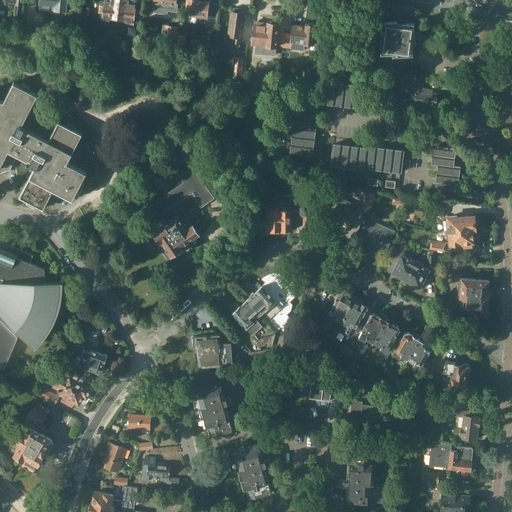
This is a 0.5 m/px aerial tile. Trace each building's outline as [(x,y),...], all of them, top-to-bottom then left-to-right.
[(15,3),(13,22),(20,23),(23,0),(15,0),(16,1),(15,3)] [(66,10),(67,0),(40,0),(39,9),(46,10),(47,7),(53,8),(55,8),(55,9),(66,10)] [(117,22),(120,0),(111,0),(110,0),(104,0),(104,5),(100,5),(99,12),(103,13),(102,18),(109,19),(109,21),(117,22)] [(129,0),(120,0),(117,22),(126,23),(126,22),(133,22),(134,16),(138,17),(138,9),(135,9),(134,8),(135,3),(129,2),(129,0)] [(152,0),(153,1),(155,2),(154,7),(154,11),(166,13),(166,9),(176,11),(176,4),(174,4),(175,0),(174,0),(152,0)] [(199,21),(217,23),(219,3),(211,2),(211,0),(187,0),(186,6),(191,7),(190,14),(200,15),(199,21)] [(87,8),(81,7),(79,27),(85,27),(87,8)] [(225,35),(224,44),(239,46),(240,37),(241,34),(244,34),(246,20),(243,20),(244,13),(240,12),(241,8),(234,7),(233,11),(231,11),(228,35),(225,35)] [(253,25),(251,44),(255,44),(254,53),(260,54),(276,55),(277,46),(277,40),(278,31),(278,30),(279,23),(277,23),(277,21),(270,20),(270,22),(268,22),(267,23),(257,22),(256,25),(253,25)] [(380,39),(381,52),(381,55),(398,54),(398,56),(413,55),(412,39),(415,39),(414,23),(403,24),(403,22),(397,22),(382,22),(383,39),(380,39)] [(277,40),(277,46),(290,47),(304,49),(304,43),(317,44),(319,31),(315,30),(315,25),(305,23),(305,26),(292,24),(291,33),(283,33),(283,31),(278,30),(278,31),(277,40)] [(157,33),(156,41),(175,43),(177,29),(165,28),(164,34),(157,33)] [(7,38),(5,50),(9,50),(17,51),(18,47),(30,48),(29,50),(29,52),(29,53),(41,54),(41,52),(42,42),(30,41),(31,37),(19,35),(19,39),(7,38)] [(232,71),(231,78),(241,79),(243,58),(233,57),(233,62),(235,62),(234,71),(232,71)] [(403,74),(401,85),(415,87),(414,91),(413,91),(412,95),(415,95),(414,106),(423,107),(423,106),(436,108),(436,104),(437,104),(438,97),(437,97),(438,93),(430,92),(430,90),(423,89),(424,81),(417,80),(418,76),(403,74)] [(9,164),(10,162),(13,164),(18,155),(24,158),(28,160),(29,159),(30,160),(29,161),(31,165),(34,167),(19,196),(28,200),(26,203),(36,207),(37,205),(44,208),(54,189),(73,199),(77,191),(80,192),(84,183),(82,182),(87,172),(68,162),(83,133),(74,129),(76,126),(67,121),(65,124),(58,120),(48,139),(36,133),(29,130),(29,131),(27,130),(28,128),(27,124),(23,122),(38,93),(30,89),(31,87),(22,82),(20,85),(13,81),(4,100),(0,98),(0,167),(8,165),(8,166),(8,165),(9,165),(9,164)] [(329,82),(326,103),(335,104),(338,83),(329,82)] [(338,83),(335,104),(344,105),(347,84),(338,83)] [(347,84),(344,105),(353,107),(355,85),(347,84)] [(355,85),(353,107),(361,108),(363,95),(364,87),(364,86),(355,85)] [(297,100),(296,108),(317,111),(318,102),(297,100)] [(296,108),(295,117),(316,120),(317,111),(296,108)] [(295,117),(294,126),(315,129),(316,120),(295,117)] [(294,126),(293,135),(314,137),(315,129),(294,126)] [(293,135),(292,143),(313,146),(314,137),(293,135)] [(262,143),(260,153),(269,153),(270,143),(262,143)] [(292,143),(290,152),(312,155),(313,146),(292,143)] [(331,165),(340,166),(342,145),(333,144),(331,160),(331,165)] [(342,145),(340,166),(349,167),(351,146),(342,145)] [(434,145),(433,154),(454,157),(455,148),(434,145)] [(351,146),(349,167),(357,169),(360,147),(351,146)] [(368,148),(366,168),(374,169),(377,147),(368,146),(368,148)] [(360,147),(357,169),(366,170),(366,168),(368,148),(360,147)] [(377,147),(374,169),(383,170),(386,148),(377,147)] [(386,148),(383,170),(392,171),(395,149),(386,148)] [(395,149),(392,171),(401,172),(404,150),(395,149)] [(433,154),(432,163),(438,164),(453,166),(453,165),(454,157),(433,154)] [(200,205),(204,202),(205,204),(214,198),(185,156),(172,165),(184,182),(140,212),(149,225),(159,218),(163,224),(153,231),(161,243),(162,243),(171,255),(172,255),(174,255),(179,252),(181,249),(181,248),(180,246),(185,243),(186,245),(186,246),(187,246),(188,246),(189,246),(193,244),(196,242),(197,241),(197,240),(197,239),(195,236),(199,234),(193,226),(192,226),(190,224),(185,228),(184,226),(191,221),(181,208),(175,212),(177,215),(169,221),(164,214),(193,195),(200,205)] [(438,164),(437,173),(459,176),(460,166),(453,165),(453,166),(438,164)] [(437,173),(436,181),(436,182),(441,182),(446,183),(450,183),(455,184),(458,184),(459,176),(437,173)] [(367,213),(377,194),(372,191),(361,210),(367,213)] [(394,195),(393,199),(392,203),(406,205),(407,197),(394,195)] [(323,213),(348,227),(356,212),(354,211),(356,205),(338,196),(336,201),(335,201),(332,208),(327,206),(323,213)] [(308,197),(306,209),(314,210),(316,198),(308,197)] [(269,231),(292,231),(291,221),(290,221),(290,219),(290,210),(290,204),(280,204),(280,209),(269,209),(269,217),(270,217),(270,221),(266,221),(266,231),(269,231)] [(429,212),(443,215),(445,208),(430,205),(429,212)] [(457,216),(448,217),(447,217),(445,218),(445,222),(443,223),(443,231),(472,229),(475,228),(474,215),(457,217),(457,216)] [(377,220),(376,222),(375,225),(367,222),(362,233),(364,234),(360,243),(369,247),(367,253),(371,255),(371,254),(378,257),(382,247),(387,249),(395,231),(383,225),(384,223),(383,221),(379,219),(377,220)] [(473,241),(472,229),(443,231),(444,238),(447,237),(447,244),(449,243),(449,244),(461,243),(461,242),(463,242),(463,247),(473,246),(472,241),(473,241)] [(0,365),(5,367),(18,336),(21,333),(34,346),(36,345),(42,338),(46,332),(50,326),(54,319),(57,312),(59,305),(61,297),(61,290),(62,282),(45,282),(46,268),(31,262),(34,255),(0,240),(0,365)] [(391,241),(389,245),(390,245),(386,255),(392,257),(397,247),(397,245),(400,247),(402,243),(391,241)] [(431,241),(430,248),(443,250),(444,243),(431,241)] [(415,263),(415,262),(409,259),(409,258),(407,257),(407,258),(402,255),(391,275),(398,278),(399,276),(406,280),(415,263)] [(415,263),(406,280),(421,288),(424,282),(422,281),(429,269),(424,267),(424,266),(423,265),(424,264),(416,260),(415,262),(415,263)] [(255,292),(247,300),(276,330),(280,327),(282,330),(287,326),(285,323),(289,319),(290,318),(286,314),(291,310),(292,304),(294,303),(291,299),(296,295),(296,293),(296,292),(296,290),(295,288),(295,287),(294,285),(294,284),(293,282),(291,280),(290,278),(288,277),(286,276),(285,275),(284,275),(276,273),(274,273),(272,273),(270,274),(268,274),(267,275),(265,276),(264,276),(263,277),(262,278),(265,282),(262,285),(260,282),(258,282),(252,287),(252,289),(255,292)] [(487,295),(489,280),(460,277),(458,297),(461,298),(460,310),(472,311),(473,309),(477,309),(477,314),(487,315),(489,295),(487,295)] [(340,322),(355,296),(347,291),(345,294),(339,291),(335,292),(333,296),(334,299),(335,300),(329,311),(326,309),(322,317),(332,322),(334,318),(340,322)] [(363,300),(355,296),(340,322),(348,326),(346,330),(355,335),(360,327),(357,326),(361,318),(363,314),(364,315),(365,311),(366,311),(366,310),(368,307),(362,303),(363,300)] [(276,330),(247,300),(240,306),(237,302),(235,303),(230,307),(230,309),(232,312),(232,313),(233,315),(233,314),(246,328),(256,339),(270,336),(276,330)] [(374,341),(387,316),(379,312),(378,315),(374,313),(371,314),(368,320),(364,327),(361,325),(360,327),(355,335),(354,338),(363,343),(367,337),(374,341)] [(390,352),(395,343),(392,342),(399,329),(398,326),(394,324),(395,321),(387,316),(374,341),(382,345),(377,354),(386,359),(390,352)] [(94,325),(88,322),(78,336),(85,340),(94,325)] [(310,334),(300,331),(300,344),(310,344),(310,334)] [(397,345),(395,343),(390,352),(399,357),(400,357),(406,360),(420,335),(414,331),(412,334),(409,332),(405,332),(397,345)] [(199,366),(222,364),(232,363),(231,342),(220,343),(220,334),(193,336),(191,338),(192,346),(193,347),(197,347),(198,358),(199,366)] [(420,335),(406,360),(407,361),(408,358),(414,362),(413,365),(423,371),(428,362),(424,360),(431,348),(430,344),(426,342),(428,340),(420,335)] [(77,345),(74,355),(77,356),(74,362),(75,364),(97,371),(96,373),(101,375),(103,374),(105,369),(103,368),(107,354),(91,349),(90,352),(84,349),(84,347),(77,345)] [(266,349),(252,352),(259,360),(266,359),(270,359),(272,350),(266,349)] [(259,360),(252,352),(252,353),(248,362),(259,368),(267,366),(266,359),(259,360)] [(455,362),(448,361),(445,361),(443,372),(448,373),(447,378),(443,378),(441,388),(446,389),(455,390),(455,389),(456,389),(457,388),(465,389),(465,388),(470,389),(471,380),(466,380),(466,378),(467,373),(469,372),(470,371),(470,370),(470,369),(470,368),(470,367),(470,366),(469,365),(468,364),(467,363),(466,363),(465,363),(464,363),(463,364),(462,364),(461,365),(455,365),(455,362)] [(434,376),(425,370),(415,387),(421,390),(422,388),(426,390),(434,376)] [(70,404),(71,403),(72,404),(74,400),(79,402),(84,394),(87,396),(91,388),(89,387),(91,383),(72,372),(69,377),(62,373),(54,386),(59,388),(58,389),(59,390),(60,389),(62,390),(61,392),(66,395),(63,399),(64,400),(65,400),(65,401),(65,402),(66,402),(66,403),(67,403),(67,404),(68,404),(70,404)] [(376,378),(371,386),(378,387),(381,381),(376,378)] [(326,428),(328,428),(337,429),(339,410),(341,396),(331,395),(332,384),(317,382),(317,384),(315,384),(315,380),(314,380),(314,382),(299,381),(298,388),(302,389),(301,395),(309,396),(309,398),(315,398),(314,407),(328,408),(326,428)] [(202,386),(199,387),(201,397),(199,397),(207,427),(209,426),(212,435),(233,430),(230,419),(226,404),(232,402),(230,396),(224,398),(223,392),(220,382),(207,385),(206,383),(207,385),(202,386)] [(59,397),(51,392),(45,388),(41,395),(55,404),(59,397)] [(362,403),(362,401),(351,400),(350,413),(360,414),(360,419),(380,421),(380,419),(393,420),(394,415),(395,416),(396,409),(376,407),(376,405),(362,403)] [(476,439),(476,437),(477,436),(478,435),(479,434),(479,433),(479,432),(479,431),(479,430),(478,428),(477,427),(478,425),(479,419),(478,419),(479,417),(469,416),(469,414),(470,414),(470,407),(446,404),(445,411),(451,412),(451,414),(464,415),(462,427),(461,434),(462,434),(461,437),(476,439)] [(21,443),(14,455),(24,460),(25,460),(23,464),(34,470),(38,465),(44,455),(47,449),(50,449),(53,444),(52,441),(51,440),(52,439),(41,433),(45,426),(41,424),(45,417),(47,413),(36,407),(34,410),(32,409),(29,415),(28,414),(27,416),(28,416),(23,424),(20,422),(15,430),(22,434),(17,441),(21,443)] [(347,411),(339,410),(337,429),(345,430),(347,411)] [(129,426),(150,428),(150,422),(152,422),(153,416),(151,416),(151,415),(130,413),(129,426)] [(140,450),(152,449),(153,449),(152,442),(151,442),(140,443),(140,450)] [(118,472),(126,448),(111,443),(107,453),(109,454),(104,467),(118,472)] [(451,449),(451,445),(431,443),(429,465),(448,467),(450,449),(451,449)] [(241,448),(238,449),(240,459),(238,459),(246,489),(248,488),(251,498),(272,492),(269,481),(264,466),(271,464),(269,459),(263,460),(261,454),(259,444),(256,444),(253,445),(245,447),(244,445),(245,447),(241,448)] [(455,449),(451,449),(450,449),(448,467),(450,469),(456,470),(458,468),(470,470),(470,468),(475,469),(475,461),(471,461),(471,460),(472,459),(473,456),(472,456),(473,448),(458,446),(455,446),(455,449)] [(340,479),(340,485),(346,485),(346,491),(346,502),(360,503),(360,506),(361,506),(361,503),(365,503),(367,503),(368,494),(370,494),(372,463),(369,463),(370,453),(348,452),(347,463),(347,479),(340,479)] [(390,456),(380,455),(379,464),(386,464),(385,466),(390,466),(390,456)] [(149,475),(159,476),(158,482),(177,484),(178,478),(169,477),(171,464),(156,462),(156,457),(145,456),(141,480),(148,480),(149,475)] [(421,472),(421,478),(421,482),(438,483),(438,473),(421,472)] [(127,479),(116,477),(115,477),(114,484),(126,485),(127,479)] [(431,484),(431,491),(434,491),(434,497),(442,498),(441,511),(464,511),(465,506),(469,506),(469,504),(471,503),(471,498),(469,497),(469,495),(440,493),(440,485),(431,484)] [(134,510),(137,488),(123,485),(120,500),(113,499),(113,494),(106,493),(105,492),(100,491),(95,490),(94,495),(93,495),(92,502),(91,502),(90,505),(89,506),(89,509),(89,510),(89,511),(147,511),(134,510)]
